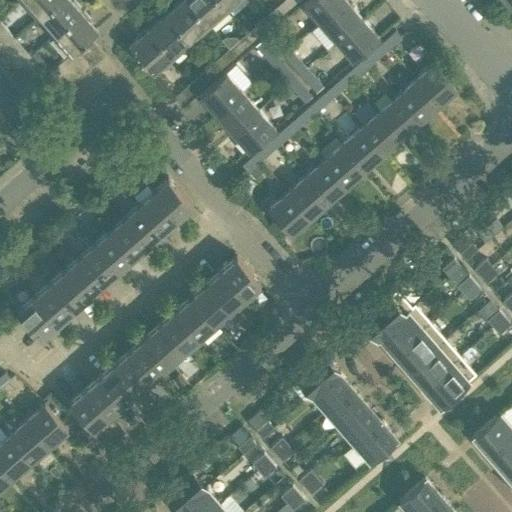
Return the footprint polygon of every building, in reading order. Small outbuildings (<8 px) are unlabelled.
[(24,0),(38,15),(55,0),(24,0)] [(54,33),(81,9),(73,0),(55,0),(38,15),(54,33)] [(190,40),(209,23),(188,0),(179,0),(166,12),(190,40)] [(188,0),(209,23),(227,7),(220,0),(188,0)] [(272,22),(290,7),(284,0),(283,0),(266,15),(272,22)] [(321,22),(345,0),(306,0),(304,3),(321,22)] [(337,40),(363,17),(348,0),(345,0),(321,22),(337,40)] [(71,52),(74,50),(82,42),(90,35),(98,28),(81,9),(54,33),(71,52)] [(172,56),(190,40),(166,12),(148,28),(172,56)] [(254,38),(272,22),(266,15),(248,32),(254,38)] [(354,59),(380,36),(363,17),(337,40),(354,59)] [(0,48),(15,36),(7,27),(0,32),(0,48)] [(153,72),(172,56),(148,28),(129,45),(153,72)] [(283,55),(291,48),(274,28),(266,35),(283,55)] [(389,47),(402,36),(396,29),(384,40),(389,47)] [(236,54),(254,38),(248,32),(230,47),(236,54)] [(82,42),(98,61),(106,53),(90,35),(82,42)] [(0,62),(9,73),(31,54),(15,36),(0,48),(0,62)] [(273,64),(280,58),(263,38),(255,45),(273,64)] [(371,63),(389,47),(384,40),(365,56),(371,63)] [(90,68),(98,61),(82,42),(74,50),(90,68)] [(217,70),(236,54),(230,47),(211,64),(217,70)] [(300,73),(307,66),(291,48),(283,55),(300,73)] [(81,75),(90,68),(74,50),(71,52),(65,58),(81,75)] [(26,92),(47,73),(48,73),(31,54),(9,73),(26,92)] [(353,79),(371,63),(365,56),(347,72),(353,79)] [(72,83),(81,75),(65,58),(56,65),(72,83)] [(289,82),(296,76),(280,58),(273,64),(289,82)] [(439,103),(458,87),(435,60),(416,77),(439,103)] [(199,86),(217,70),(211,64),(193,80),(199,86)] [(55,82),(63,91),(72,83),(56,65),(48,73),(47,73),(55,82)] [(315,91),(323,84),(307,66),(300,73),(315,91)] [(217,113),(243,90),(227,70),(200,94),(217,113)] [(334,95),(353,79),(347,72),(328,88),(334,95)] [(34,101),(46,90),(55,82),(47,73),(26,92),(34,101)] [(305,101),(312,94),(296,76),(289,82),(305,101)] [(421,119),(439,103),(416,77),(397,93),(421,119)] [(188,96),(199,86),(193,80),(182,89),(188,96)] [(54,99),(63,91),(55,82),(46,90),(54,99)] [(316,111),(334,95),(328,88),(310,104),(316,111)] [(233,131),(259,108),(243,90),(217,113),(233,131)] [(402,136),(421,119),(397,93),(379,109),(402,136)] [(297,127),(316,111),(310,104),(292,120),(297,127)] [(249,150),(276,127),(259,108),(233,131),(249,150)] [(384,152),(402,136),(379,109),(361,125),(384,152)] [(16,144),(19,141),(23,138),(7,120),(0,125),(16,144)] [(279,143),(297,127),(292,120),(273,136),(279,143)] [(365,168),(384,152),(361,125),(342,141),(365,168)] [(260,159),(261,159),(279,143),(273,136),(255,153),(260,159)] [(347,184),(365,168),(342,141),(324,157),(347,184)] [(248,170),(260,159),(255,153),(242,163),(248,170)] [(328,200),(347,184),(324,157),(305,173),(328,200)] [(310,216),(328,200),(305,173),(287,189),(310,216)] [(176,216),(192,202),(168,175),(153,189),(176,216)] [(161,229),(176,216),(153,189),(138,202),(161,229)] [(291,233),(310,216),(287,189),(268,206),(291,233)] [(146,242),(161,229),(138,202),(123,215),(146,242)] [(131,256),(146,242),(123,215),(108,229),(131,256)] [(496,216),(478,232),(485,241),(503,225),(496,216)] [(116,269),(131,256),(108,229),(92,242),(116,269)] [(471,240),(459,250),(465,257),(477,247),(471,240)] [(101,282),(116,269),(92,242),(77,255),(101,282)] [(245,294),(261,281),(237,253),(222,267),(245,294)] [(86,295),(101,282),(77,255),(62,268),(86,295)] [(487,255),(473,267),(479,274),(493,262),(487,255)] [(453,256),(441,266),(447,273),(460,263),(453,256)] [(493,262),(479,274),(485,281),(499,269),(493,262)] [(230,307),(245,294),(222,267),(206,280),(230,307)] [(71,308),(86,295),(62,268),(47,281),(71,308)] [(468,273),(454,285),(461,292),(475,280),(468,273)] [(215,321),(230,307),(206,280),(191,294),(215,321)] [(475,280),(461,292),(467,299),(481,287),(475,280)] [(56,322),(71,308),(47,281),(32,295),(56,322)] [(396,287),(360,318),(361,319),(376,336),(415,302),(414,301),(411,304),(396,287)] [(511,290),(502,299),(508,306),(511,302),(511,290)] [(200,334),(215,321),(191,294),(176,307),(200,334)] [(264,314),(276,303),(268,294),(256,305),(264,314)] [(40,335),(56,322),(32,295),(17,308),(40,335)] [(415,302),(376,336),(377,337),(380,334),(394,350),(430,319),(415,302)] [(185,347),(200,334),(176,307),(161,320),(185,347)] [(498,307),(485,320),(491,326),(504,314),(498,307)] [(504,314),(491,326),(497,333),(511,321),(504,314)] [(430,319),(394,350),(409,368),(445,337),(430,319)] [(170,360),(185,347),(161,320),(146,333),(170,360)] [(155,373),(170,360),(146,333),(131,346),(155,373)] [(445,337),(409,368),(425,385),(460,354),(445,337)] [(140,387),(155,373),(131,346),(116,360),(140,387)] [(324,352),(298,374),(312,391),(311,392),(339,368),(324,352)] [(460,354),(425,385),(440,402),(440,403),(476,372),(460,354)] [(125,400),(140,387),(116,360),(101,373),(125,400)] [(339,368),(311,392),(325,409),(352,386),(338,371),(340,369),(339,368)] [(0,387),(12,377),(6,370),(0,375),(0,387)] [(180,386),(187,380),(179,371),(172,377),(180,386)] [(109,413),(125,400),(101,373),(86,386),(109,413)] [(94,427),(109,413),(86,386),(70,400),(94,427)] [(352,386),(325,409),(340,426),(366,403),(352,386)] [(47,447),(68,428),(45,401),(24,420),(47,447)] [(366,403),(340,426),(354,442),(381,419),(366,403)] [(511,424),(500,410),(473,433),(488,450),(511,428),(511,424)] [(267,418),(255,429),(262,436),(274,425),(267,418)] [(381,419),(354,442),(369,459),(395,436),(381,419)] [(26,465),(47,447),(24,420),(3,438),(26,465)] [(511,428),(488,450),(503,466),(511,458),(511,428)] [(284,433),(270,446),(276,453),(290,440),(284,433)] [(249,434),(237,445),(243,452),(255,441),(249,434)] [(0,476),(6,483),(26,465),(3,438),(0,440),(0,476)] [(290,440),(276,453),(282,460),(296,447),(290,440)] [(264,451),(250,463),(256,470),(270,458),(264,451)] [(270,458),(256,470),(262,477),(276,465),(270,458)] [(511,458),(503,466),(511,477),(511,458)] [(312,466),(298,478),(304,485),(318,473),(312,466)] [(190,469),(164,492),(164,493),(178,509),(206,484),(205,484),(204,485),(190,469)] [(318,473),(304,485),(311,492),(325,480),(318,473)] [(425,476),(399,499),(410,511),(417,511),(439,492),(425,476)] [(206,484),(178,509),(179,510),(181,509),(183,511),(207,511),(220,501),(206,484)] [(293,484),(279,496),(285,503),(299,490),(293,484)] [(299,490),(285,503),(291,509),(305,497),(299,490)] [(439,492),(417,511),(450,511),(454,509),(439,492)] [(229,511),(220,501),(207,511),(229,511)]
